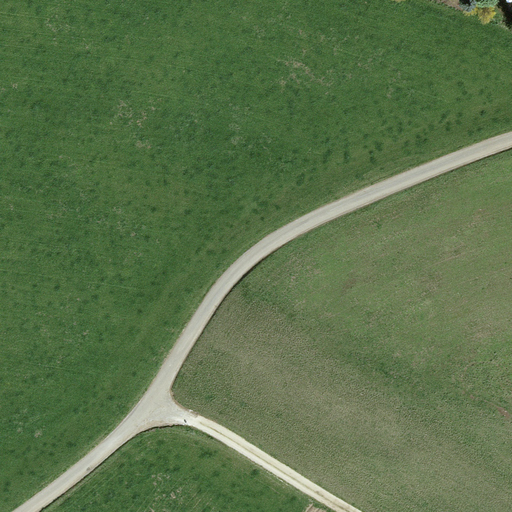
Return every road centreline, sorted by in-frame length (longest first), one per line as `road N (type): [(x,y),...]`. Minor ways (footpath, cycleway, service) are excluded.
road 1 (unclassified): [(29,511),(101,458),(154,402),(218,288),(295,228),(511,142)]
road 2 (track): [(336,511),(154,402)]
